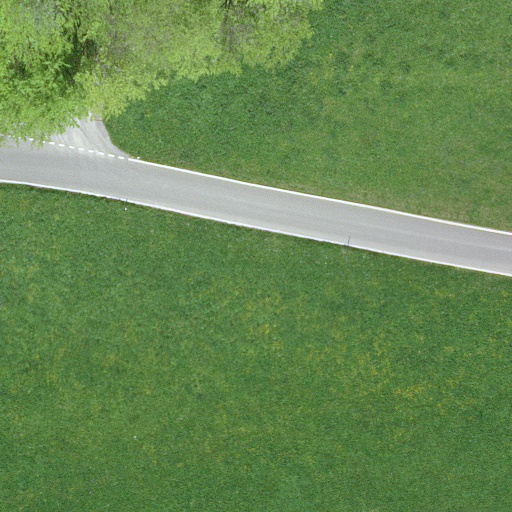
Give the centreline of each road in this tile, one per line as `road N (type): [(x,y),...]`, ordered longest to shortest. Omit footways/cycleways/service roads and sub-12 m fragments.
road 1 (tertiary): [(511,256),(0,159)]
road 2 (track): [(198,0),(76,72),(36,119),(20,160)]
